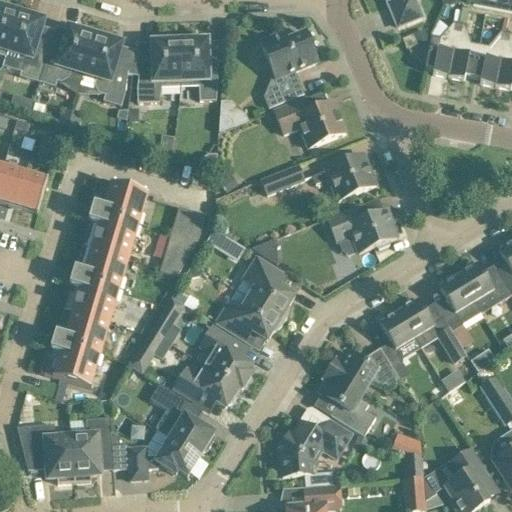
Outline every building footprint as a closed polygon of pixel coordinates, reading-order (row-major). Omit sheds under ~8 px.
[(392,0),(393,3),(388,5),(398,30),(422,20),(414,0),(392,0)] [(511,0),(475,0),(473,8),(511,15),(511,0)] [(0,52),(7,54),(20,11),(14,9),(7,8),(3,7),(2,10),(0,9),(0,52)] [(36,20),(37,17),(34,16),(27,13),(20,11),(7,54),(19,58),(17,63),(24,65),(20,79),(39,85),(49,53),(37,49),(44,23),(36,20)] [(485,17),(483,31),(499,34),(502,20),(485,17)] [(449,80),(459,25),(454,24),(441,40),(432,38),(425,71),(434,73),(433,77),(449,80)] [(471,46),(464,26),(459,25),(449,80),(464,83),(465,79),(473,81),(479,47),(471,46)] [(84,77),(95,38),(87,35),(86,31),(75,28),(72,31),(69,30),(61,56),(49,53),(39,85),(55,90),(57,83),(61,85),(69,81),(71,74),(84,77)] [(413,37),(417,47),(429,42),(425,32),(413,37)] [(496,89),(506,35),(501,34),(488,49),(479,47),(473,81),(481,82),(480,86),(496,89)] [(269,112),(286,105),(304,97),(295,74),(317,65),(305,36),(301,37),(300,35),(289,39),(290,42),(286,44),(283,35),(260,44),(275,81),(271,82),(264,100),(269,112)] [(511,37),(511,36),(506,35),(496,89),(511,92),(511,88),(511,37)] [(95,38),(84,77),(96,81),(94,88),(98,95),(105,98),(103,104),(121,109),(125,95),(128,74),(115,71),(122,46),(119,45),(118,41),(106,37),(104,40),(95,38)] [(407,51),(417,47),(413,37),(403,41),(407,51)] [(180,40),(181,85),(194,85),(195,89),(199,89),(200,104),(216,103),(218,64),(212,65),(208,60),(207,43),(197,43),(196,39),(180,40)] [(168,85),(181,85),(180,40),(163,41),(163,45),(152,45),(152,62),(149,67),(143,67),(143,77),(139,78),(138,92),(138,106),(160,106),(162,90),(168,90),(168,85)] [(23,101),(20,114),(25,115),(25,117),(29,118),(30,117),(34,104),(23,101)] [(333,105),(327,108),(311,114),(306,101),(287,109),(274,114),(284,138),(300,131),(309,152),(346,136),(333,105)] [(219,127),(245,126),(244,105),(218,106),(219,127)] [(73,112),(63,109),(59,125),(69,128),(73,112)] [(138,111),(129,112),(129,124),(139,124),(138,111)] [(78,130),(83,115),(73,112),(69,128),(78,130)] [(0,117),(0,130),(5,132),(9,120),(0,117)] [(17,123),(15,131),(27,134),(29,126),(17,123)] [(41,129),(36,145),(50,150),(55,133),(41,129)] [(199,170),(216,175),(217,157),(208,157),(201,162),(199,170)] [(376,189),(367,168),(363,158),(325,173),(326,174),(312,179),(316,188),(329,183),(338,204),(376,189)] [(0,204),(16,209),(26,176),(4,169),(0,182),(0,204)] [(298,169),(261,184),(267,199),(304,184),(298,169)] [(26,176),(16,209),(37,216),(36,216),(38,217),(48,181),(47,181),(47,182),(26,176)] [(231,177),(219,186),(227,196),(239,187),(231,177)] [(83,248),(129,261),(148,198),(149,198),(149,197),(102,183),(101,185),(98,184),(94,197),(98,198),(95,208),(94,207),(89,224),(90,225),(83,248)] [(359,256),(364,254),(397,241),(386,213),(364,222),(359,209),(340,217),(327,222),(337,246),(352,239),(359,256)] [(176,280),(197,246),(206,218),(179,210),(159,275),(176,280)] [(214,233),(207,244),(216,249),(222,238),(214,233)] [(511,298),(511,297),(511,242),(499,247),(501,253),(498,254),(507,268),(496,274),(511,298)] [(63,313),(110,326),(129,261),(83,248),(76,272),(74,272),(69,289),(71,289),(63,313)] [(279,249),(264,249),(264,262),(279,262),(279,249)] [(287,278),(270,267),(258,260),(243,283),(244,283),(237,294),(281,321),(295,299),(280,289),(287,278)] [(511,298),(496,274),(486,280),(478,267),(475,268),(471,264),(458,278),(474,305),(482,316),(511,298)] [(193,266),(186,278),(191,281),(200,279),(204,273),(193,266)] [(452,334),(463,328),(482,316),(474,305),(458,278),(440,283),(441,289),(439,290),(444,300),(434,306),(452,334)] [(267,344),(281,321),(237,294),(231,305),(230,305),(215,328),(245,346),(252,335),(267,344)] [(418,303),(416,304),(411,300),(398,314),(415,341),(424,336),(428,340),(437,342),(453,368),(467,360),(452,334),(434,306),(424,312),(418,303)] [(172,301),(150,335),(172,348),(182,333),(172,327),(184,308),(172,301)] [(91,390),(110,327),(110,326),(63,313),(56,336),(55,336),(53,345),(50,353),(52,354),(49,363),(45,362),(41,375),(45,376),(44,378),(91,392),(92,391),(91,390)] [(396,353),(415,341),(398,314),(380,319),(382,325),(379,327),(391,345),(380,352),(387,363),(392,371),(403,364),(396,353)] [(241,348),(224,337),(212,330),(200,350),(213,358),(206,369),(242,391),(252,376),(249,374),(252,368),(235,357),(241,348)] [(148,339),(129,369),(142,376),(153,358),(163,363),(172,348),(150,335),(148,339)] [(392,371),(387,363),(380,352),(361,364),(345,354),(339,364),(336,362),(330,372),(365,394),(371,385),(380,390),(385,387),(388,393),(401,385),(392,371)] [(242,392),(242,391),(206,369),(199,380),(186,372),(174,391),(185,398),(202,409),(208,400),(226,411),(238,390),(242,392)] [(360,403),(365,394),(330,372),(323,382),(327,384),(319,396),(338,408),(331,419),(364,440),(376,421),(365,414),(369,408),(360,403)] [(441,382),(447,393),(463,383),(457,373),(441,382)] [(511,403),(497,380),(480,391),(504,428),(511,423),(511,403)] [(167,413),(176,419),(179,414),(186,403),(160,387),(150,403),(167,413)] [(179,414),(176,419),(167,413),(156,432),(157,433),(169,441),(200,459),(215,436),(198,425),(184,417),(179,414)] [(112,454),(111,444),(110,421),(86,423),(87,439),(71,440),(75,486),(91,485),(91,479),(100,479),(98,455),(111,454),(112,454)] [(288,437),(280,451),(284,454),(281,458),(283,480),(304,478),(305,491),(324,489),(333,488),(332,475),(314,476),(314,466),(322,453),(337,462),(352,438),(347,434),(330,424),(321,437),(302,425),(292,440),(288,437)] [(75,486),(71,440),(56,442),(54,428),(17,431),(28,474),(29,474),(25,459),(46,457),(48,482),(57,482),(58,488),(75,486)] [(511,432),(500,441),(494,445),(492,450),(491,457),(494,463),(494,464),(511,491),(511,432)] [(200,459),(169,441),(157,433),(146,451),(128,452),(128,442),(126,442),(111,444),(112,454),(111,454),(113,473),(114,473),(130,472),(131,484),(148,483),(147,473),(158,472),(160,468),(176,478),(178,474),(188,480),(200,459)] [(357,438),(354,447),(372,453),(375,444),(357,438)] [(490,479),(479,462),(472,451),(448,467),(458,481),(444,490),(452,502),(450,504),(454,511),(478,511),(490,505),(478,486),(490,479)] [(422,461),(412,457),(403,454),(403,455),(406,482),(424,481),(422,461)] [(426,511),(424,481),(406,482),(403,483),(404,496),(404,511),(426,511)] [(305,508),(285,509),(285,511),(341,511),(340,493),(339,488),(333,488),(324,489),(305,491),(304,491),(305,508)]
